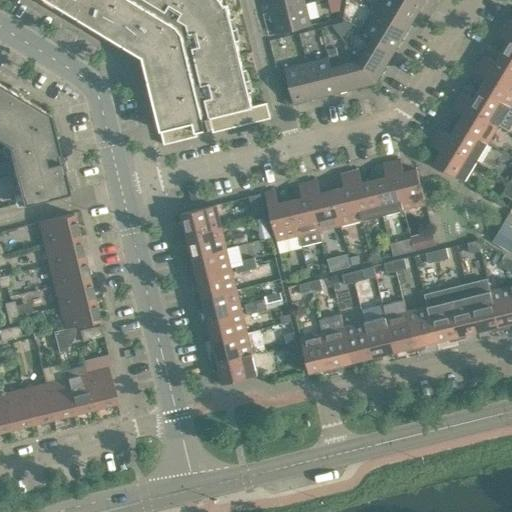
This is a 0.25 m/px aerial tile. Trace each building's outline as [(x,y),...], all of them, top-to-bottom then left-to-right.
[(222,0),(50,0),(143,55),(164,144),(198,135),(197,130),(212,126),(213,132),(269,118),(271,117),(267,102),(253,105),(227,3),(225,3),(222,0)] [(305,0),(268,0),(271,11),(306,2),(305,0)] [(328,0),(331,12),(338,10),(339,0),(328,0)] [(419,11),(400,0),(383,0),(377,11),(407,29),(419,11)] [(424,0),(400,0),(419,11),(424,0)] [(277,33),(311,24),(306,2),(271,11),(277,33)] [(365,30),(374,35),(396,48),(407,29),(377,11),(365,30)] [(511,19),(506,16),(502,24),(511,30),(511,19)] [(343,21),(333,24),(342,37),(353,23),(345,18),(343,21)] [(497,32),(508,39),(502,50),(511,55),(511,30),(502,24),(497,32)] [(308,30),(300,32),(303,45),(311,43),(308,30)] [(374,35),(359,60),(375,82),(396,48),(374,35)] [(337,46),(328,48),(331,59),(339,57),(337,46)] [(495,60),(484,53),(479,61),(511,81),(511,55),(502,50),(495,60)] [(331,67),(329,57),(307,62),(316,97),(337,92),(331,67)] [(359,60),(331,67),(337,92),(375,82),(359,60)] [(475,69),(486,76),(479,87),(510,105),(511,102),(511,81),(479,61),(475,69)] [(285,67),(294,102),(316,97),(307,62),(285,67)] [(0,138),(7,143),(22,202),(68,191),(63,171),(67,170),(65,161),(61,162),(49,112),(17,93),(19,90),(11,85),(9,88),(0,82),(0,138)] [(473,97),(462,90),(457,98),(499,124),(510,105),(479,87),(473,97)] [(452,106),(464,113),(457,124),(488,142),(499,124),(457,98),(452,106)] [(451,134),(439,127),(435,135),(477,161),(488,142),(457,124),(451,134)] [(434,161),(465,180),(477,161),(435,135),(430,143),(441,150),(434,161)] [(417,168),(404,171),(401,158),(392,161),(404,208),(426,203),(417,168)] [(383,163),(386,176),(374,179),(383,213),(404,208),(392,161),(383,163)] [(0,173),(12,171),(11,163),(0,165),(0,173)] [(362,182),(359,169),(350,171),(362,219),(383,213),(374,179),(362,182)] [(350,171),(341,173),(345,186),(333,189),(341,224),(362,219),(350,171)] [(320,192),(317,179),(308,181),(320,229),(341,224),(333,189),(320,192)] [(511,196),(511,182),(509,180),(502,192),(511,198),(511,196)] [(299,234),(302,245),(323,239),(320,229),(308,181),(299,183),(303,196),(291,199),(299,234)] [(277,240),(299,234),(291,199),(279,202),(275,189),(265,192),(277,240)] [(261,193),(249,196),(255,218),(256,218),(266,216),(261,193)] [(216,204),(181,213),(184,226),(180,227),(182,236),(222,226),(216,204)] [(73,212),(39,221),(44,245),(79,236),(73,212)] [(266,216),(256,218),(261,238),(271,236),(266,216)] [(511,225),(505,221),(493,240),(511,251),(511,225)] [(184,245),(189,244),(192,256),(227,247),(222,226),(182,236),(184,245)] [(433,232),(414,236),(417,248),(436,244),(433,232)] [(79,236),(44,245),(50,266),(85,257),(79,236)] [(481,250),(478,239),(468,242),(471,252),(481,250)] [(398,241),(390,242),(393,255),(401,253),(398,241)] [(194,268),(190,269),(192,278),(232,268),(227,247),(192,256),(194,268)] [(449,258),(447,247),(436,250),(439,260),(449,258)] [(426,252),(429,263),(439,260),(436,250),(426,252)] [(348,253),(339,255),(342,267),(351,265),(348,253)] [(511,259),(505,255),(499,264),(508,269),(511,262),(511,259)] [(85,257),(50,266),(55,287),(90,278),(85,257)] [(258,267),(255,257),(245,259),(248,270),(258,267)] [(405,257),(394,260),(397,270),(408,268),(405,257)] [(235,262),(237,272),(248,270),(245,259),(235,262)] [(394,260),(384,262),(387,273),(397,270),(394,260)] [(194,287),(199,286),(202,298),(237,289),(232,268),(192,278),(194,287)] [(365,279),(363,268),(353,270),(355,281),(365,279)] [(342,273),(345,284),(355,281),(353,270),(342,273)] [(0,284),(1,287),(11,284),(9,274),(0,276),(0,284)] [(90,278),(55,287),(60,308),(95,299),(90,278)] [(322,289),(320,278),(311,281),(313,291),(322,289)] [(488,278),(467,283),(478,330),(490,327),(491,328),(495,331),(501,329),(491,290),(488,278)] [(300,283),(303,293),(313,291),(311,281),(300,283)] [(467,283),(446,288),(459,340),(465,338),(467,334),(467,333),(478,330),(467,283)] [(511,285),(491,290),(501,329),(507,328),(509,324),(508,322),(511,321),(511,285)] [(425,294),(428,305),(436,340),(449,337),(449,339),(453,341),(459,340),(446,288),(425,294)] [(205,310),(200,311),(203,320),(242,310),(237,289),(202,298),(205,310)] [(65,328),(100,319),(95,299),(60,308),(65,328)] [(268,309),(265,299),(255,301),(258,312),(268,309)] [(15,300),(4,302),(7,313),(17,310),(15,300)] [(245,304),(248,314),(258,312),(255,301),(245,304)] [(428,305),(407,310),(417,350),(423,349),(425,345),(425,343),(436,340),(428,305)] [(9,323),(20,320),(17,310),(7,313),(9,323)] [(205,329),(209,328),(212,340),(247,331),(242,310),(203,320),(205,329)] [(407,310),(386,315),(395,350),(407,348),(407,349),(411,352),(417,350),(407,310)] [(323,331),(333,371),(339,369),(341,365),(341,364),(353,361),(344,326),(341,313),(320,318),(323,331)] [(365,321),(375,361),(381,359),(383,355),(383,353),(395,350),(386,315),(365,321)] [(365,321),(344,326),(353,361),(365,358),(365,359),(369,362),(375,361),(365,321)] [(22,335),(19,324),(9,327),(11,337),(22,335)] [(104,335),(101,325),(91,328),(93,338),(104,335)] [(0,329),(0,335),(1,340),(11,337),(9,327),(0,329)] [(81,330),(83,340),(93,338),(91,328),(81,330)] [(294,330),(283,333),(286,344),(297,341),(294,330)] [(215,352),(211,353),(213,362),(253,352),(247,331),(212,340),(215,352)] [(323,331),(301,336),(310,371),(323,368),(323,370),(327,372),(333,371),(323,331)] [(289,355),(300,352),(297,341),(286,344),(289,355)] [(215,371),(219,370),(223,383),(258,374),(253,352),(213,362),(215,371)] [(64,369),(66,377),(74,412),(95,407),(87,372),(85,364),(64,369)] [(109,367),(87,372),(95,407),(117,402),(109,367)] [(74,412),(66,377),(45,383),(53,417),(74,412)] [(53,417),(45,383),(24,388),(32,423),(53,417)] [(32,423),(24,388),(3,393),(11,428),(32,423)] [(0,393),(0,430),(11,428),(3,393),(0,393)]
